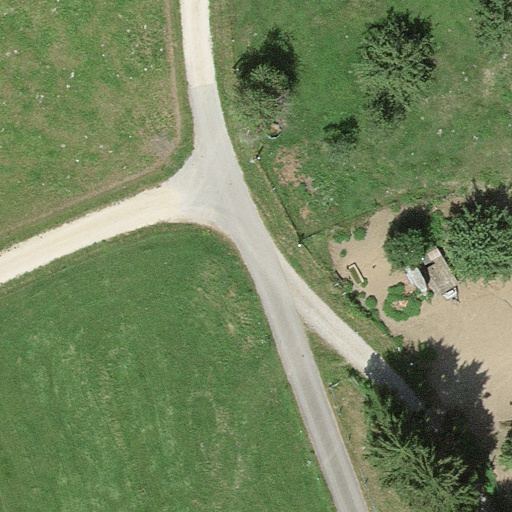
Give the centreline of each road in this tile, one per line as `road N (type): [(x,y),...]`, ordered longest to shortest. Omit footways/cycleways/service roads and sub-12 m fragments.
road 1 (track): [(0,265),(215,184),(186,0)]
road 2 (track): [(345,511),(215,184)]
road 3 (track): [(427,0),(511,187)]
